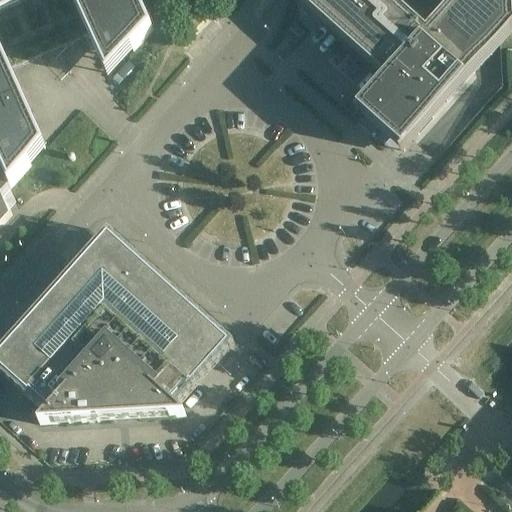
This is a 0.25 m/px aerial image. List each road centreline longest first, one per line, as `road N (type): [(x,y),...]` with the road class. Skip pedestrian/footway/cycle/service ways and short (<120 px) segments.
road 1 (tertiary): [(374,314),(223,479),(182,506)]
road 2 (unclassified): [(306,253),(336,203),(332,163),(301,122),(221,69)]
road 3 (unclassified): [(114,182),(174,257),(215,276),(259,282),(306,253)]
road 4 (tertiary): [(269,511),(410,347)]
road 5 (tertiary): [(511,160),(374,314)]
road 6 (unclassified): [(0,310),(114,182)]
road 7 (unclassified): [(114,182),(221,69)]
road 8 (tertiary): [(410,347),(511,236)]
